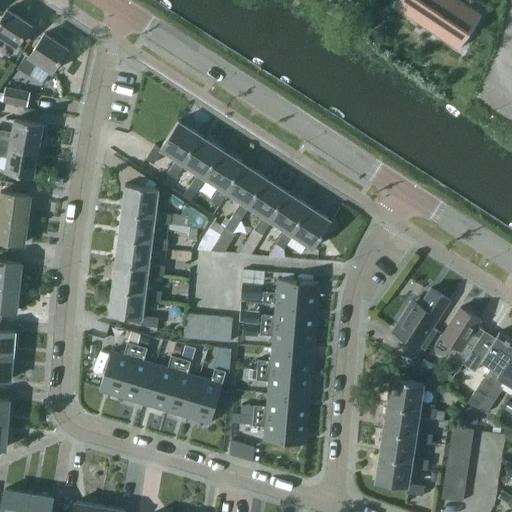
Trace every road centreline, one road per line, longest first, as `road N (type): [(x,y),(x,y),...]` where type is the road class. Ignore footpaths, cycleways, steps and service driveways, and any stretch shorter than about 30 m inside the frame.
road 1 (residential): [(332,507),(91,433),(61,407),(79,199),(110,36),(125,12)]
road 2 (tertiary): [(405,192),(125,12)]
road 3 (residential): [(332,507),(350,305),(405,192)]
road 4 (tertiary): [(511,260),(405,192)]
